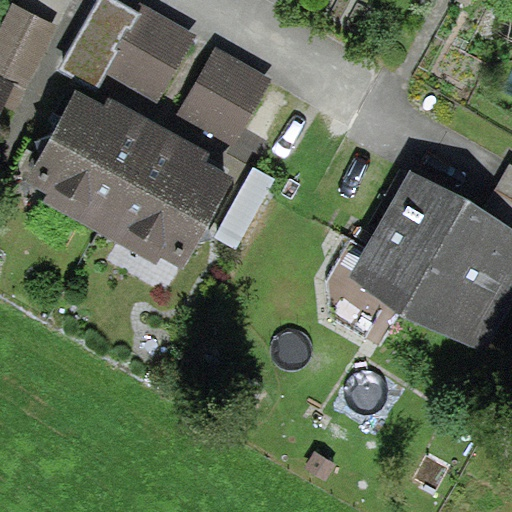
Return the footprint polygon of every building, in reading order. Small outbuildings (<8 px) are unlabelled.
[(0,97),(12,104),(51,25),(14,7),(0,35),(0,97)] [(95,42),(112,52),(104,66),(156,96),(186,44),(134,14),(132,18),(115,8),(95,42)] [(210,58),(180,111),(232,141),(263,89),(210,58)] [(34,171),(108,212),(149,138),(75,96),(55,132),(37,138),(42,156),(34,171)] [(224,178),(149,138),(108,212),(182,255),(190,240),(208,233),(204,214),(224,178)] [(480,213),(418,178),(363,275),(427,310),(435,311),(442,305),(481,328),(511,273),(511,162),(509,161),(480,213)]
